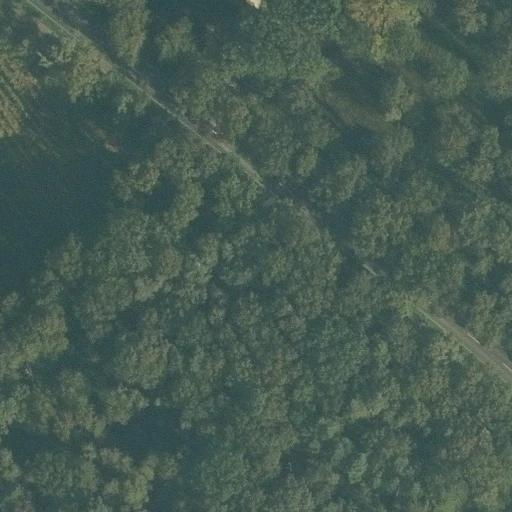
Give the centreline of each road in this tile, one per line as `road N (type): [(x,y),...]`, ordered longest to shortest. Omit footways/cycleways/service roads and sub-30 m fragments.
road 1 (tertiary): [(45,0),(375,257)]
road 2 (tertiary): [(511,368),(375,257)]
road 3 (track): [(194,155),(255,0)]
